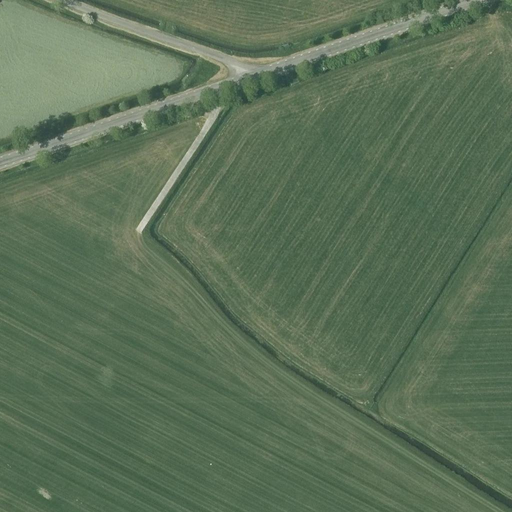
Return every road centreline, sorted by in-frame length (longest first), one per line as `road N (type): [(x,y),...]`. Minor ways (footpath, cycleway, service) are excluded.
road 1 (tertiary): [(0,162),(255,75)]
road 2 (tertiary): [(255,75),(476,0)]
road 3 (unclassified): [(255,75),(66,0)]
